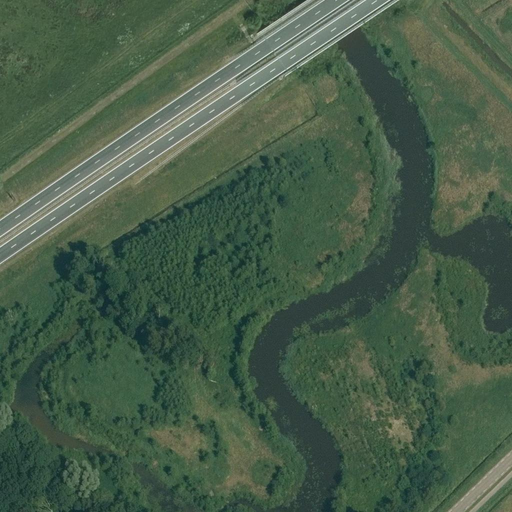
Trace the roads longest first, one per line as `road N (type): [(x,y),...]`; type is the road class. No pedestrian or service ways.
road 1 (trunk): [(0,255),(378,0)]
road 2 (trunk): [(337,0),(0,230)]
